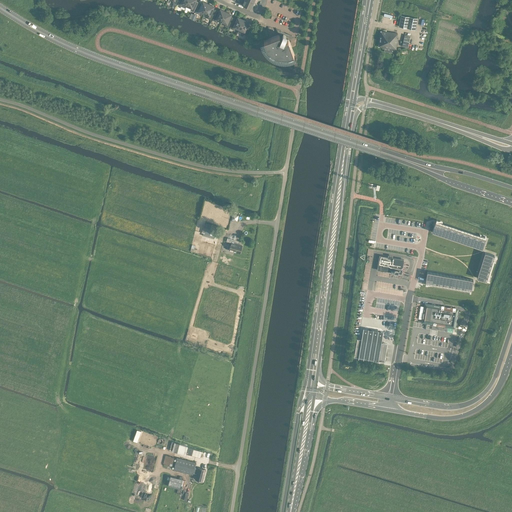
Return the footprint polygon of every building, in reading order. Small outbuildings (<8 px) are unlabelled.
[(190,10),(194,12),(198,2),(195,1),(195,0),(189,0),(186,6),(191,9),(190,10)] [(253,6),(252,5),(253,3),(246,0),(242,0),(241,3),(252,9),(253,6)] [(198,14),(199,12),(204,14),(208,4),(206,3),(203,1),(203,3),(202,4),(199,3),(195,12),(198,14)] [(213,7),(214,6),(211,5),(208,4),(204,14),(209,16),(208,18),(211,20),(216,10),(213,8),(213,7)] [(221,9),(220,10),(220,11),(220,12),(217,10),(212,20),(216,22),(217,20),(221,22),(226,12),(223,11),(224,11),(221,9)] [(231,15),(231,14),(228,13),(226,12),(221,22),(226,24),(225,26),(229,27),(233,18),(230,16),(231,15)] [(402,16),(400,27),(415,30),(417,19),(402,16)] [(233,30),(234,28),(239,30),(243,20),(241,19),(241,18),(238,17),(237,18),(238,18),(237,20),(234,18),(230,28),(233,30)] [(239,30),(238,32),(243,34),(246,35),(250,26),(247,24),(248,23),(249,22),(246,21),(243,20),(239,30)] [(279,34),(264,40),(264,41),(266,46),(275,55),(288,56),(294,54),(288,39),(293,37),(277,29),(279,34)] [(381,31),(379,47),(396,49),(398,38),(397,38),(397,33),(381,31)] [(435,222),(432,232),(483,249),(486,239),(435,222)] [(227,238),(226,241),(231,243),(229,250),(240,253),(242,246),(234,243),(235,240),(227,238)] [(485,252),(477,278),(486,281),(494,255),(485,252)] [(379,260),(377,270),(390,272),(395,273),(402,274),(404,259),(392,257),(389,256),(388,256),(379,255),(379,260)] [(427,272),(426,282),(471,289),(473,280),(427,272)] [(425,305),(422,321),(434,323),(434,324),(441,325),(441,324),(458,327),(461,311),(425,305)] [(382,341),(357,337),(354,355),(379,359),(382,341)] [(187,447),(186,454),(194,456),(196,450),(187,447)] [(172,466),(174,457),(165,455),(163,464),(172,466)] [(176,457),(173,469),(192,475),(193,473),(196,474),(194,479),(202,481),(205,469),(198,467),(197,468),(194,467),(195,463),(176,457)] [(168,486),(180,489),(182,479),(170,476),(168,486)]
